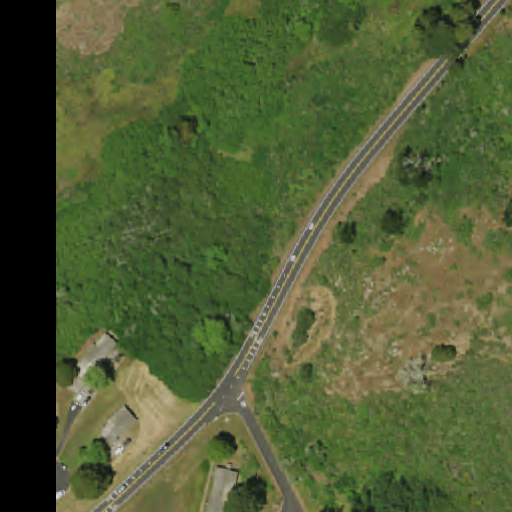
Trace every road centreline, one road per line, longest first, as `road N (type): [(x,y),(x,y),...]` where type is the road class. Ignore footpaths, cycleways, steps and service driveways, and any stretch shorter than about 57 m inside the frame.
road 1 (residential): [(233,390),(332,208),(503,0)]
road 2 (residential): [(105,511),(233,390)]
road 3 (residential): [(233,390),(298,511)]
